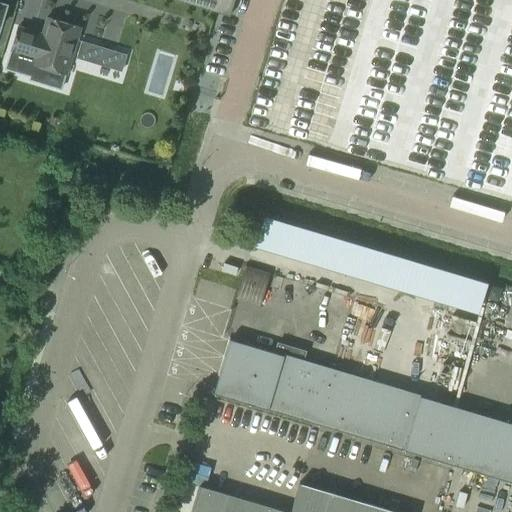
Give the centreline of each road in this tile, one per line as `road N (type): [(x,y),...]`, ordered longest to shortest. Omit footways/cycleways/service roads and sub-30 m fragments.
road 1 (unclassified): [(109,511),(217,148)]
road 2 (unclassified): [(511,234),(217,148)]
road 3 (unclassified): [(217,148),(261,0)]
